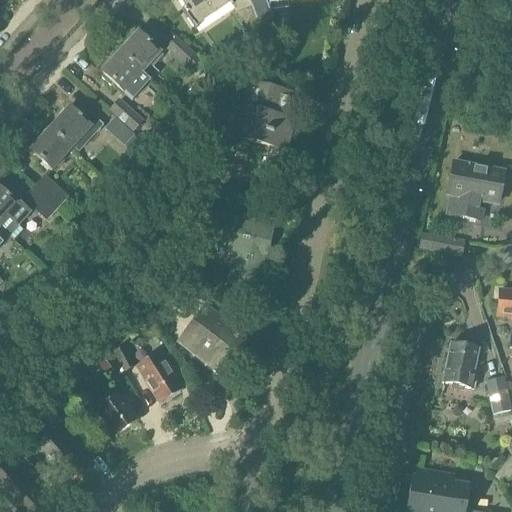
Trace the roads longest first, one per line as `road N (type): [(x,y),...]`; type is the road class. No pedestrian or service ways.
road 1 (residential): [(98,511),(156,467),(244,447),(270,417),(368,0)]
road 2 (primary): [(338,511),(447,0)]
